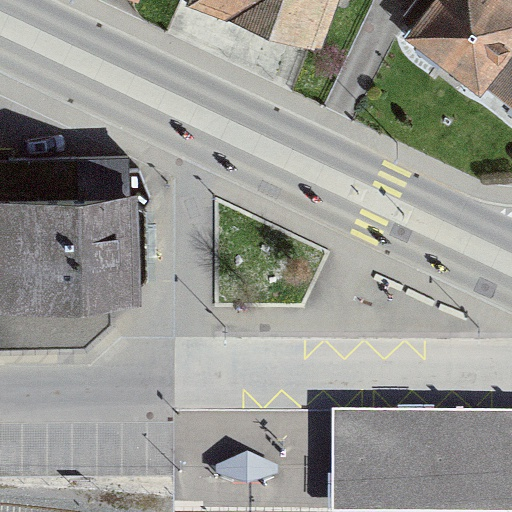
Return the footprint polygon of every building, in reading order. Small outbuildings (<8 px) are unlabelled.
[(247,0),(316,24),(324,0),(247,0)] [(486,79),(488,77),(511,46),(511,0),(412,0),(402,13),(426,33),(417,45),(432,57),(442,45),(478,74),(486,79)] [(511,46),(488,77),(511,96),(511,46)] [(0,343),(83,341),(108,317),(108,288),(130,287),(130,283),(146,274),(144,204),(128,197),(127,155),(0,158),(0,343)] [(395,502),(337,502),(336,511),(511,511),(511,501),(435,502),(436,430),(511,429),(511,422),(336,422),(336,429),(396,429),(396,432),(395,502)] [(336,429),(337,502),(395,502),(396,432),(396,429),(336,429)] [(511,429),(436,430),(435,502),(511,501),(511,429)] [(249,453),(216,466),(216,475),(247,485),(276,476),(276,467),(249,453)]
